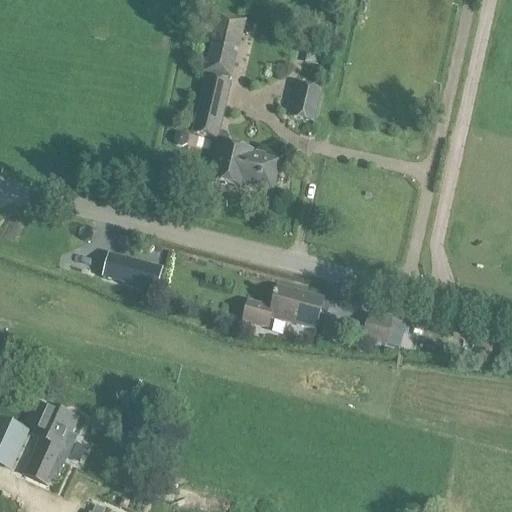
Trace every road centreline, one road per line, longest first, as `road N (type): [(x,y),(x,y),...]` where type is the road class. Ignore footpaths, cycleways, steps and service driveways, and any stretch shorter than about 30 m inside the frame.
road 1 (unclassified): [(403,290),(0,185)]
road 2 (unclassified): [(403,290),(469,0)]
